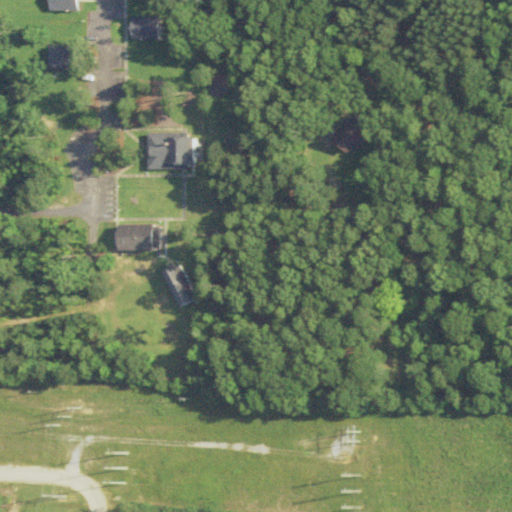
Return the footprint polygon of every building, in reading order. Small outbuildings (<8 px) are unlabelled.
[(47,45),(47,68),(80,69),(80,46),(47,45)] [(343,140),(359,153),(380,129),(364,116),(343,140)] [(151,166),(150,129),(198,128),(198,160),(193,160),(193,165),(151,166)] [(119,248),(119,223),(163,223),(163,225),(164,225),(164,246),(159,246),(159,248),(119,248)] [(169,273),(188,263),(205,296),(187,306),(169,273)]
